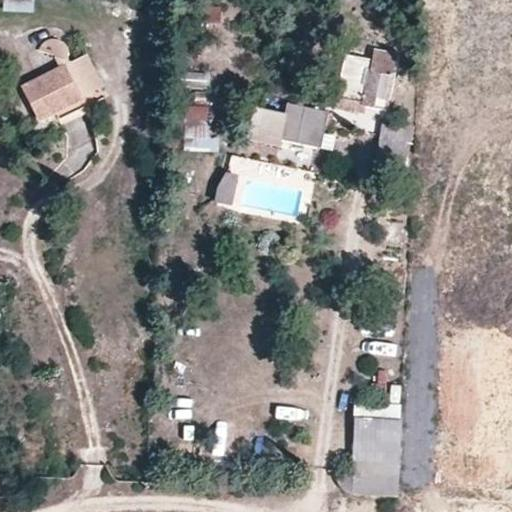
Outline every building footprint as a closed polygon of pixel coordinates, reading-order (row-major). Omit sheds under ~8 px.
[(334,106),(353,111),(355,102),(361,103),(361,105),(388,110),(394,77),(390,76),(394,54),(374,50),(371,62),(344,56),(334,106)] [(76,64),(22,92),(37,123),(81,100),(92,95),(76,64)] [(210,91),(210,76),(192,76),(191,91),(210,91)] [(321,148),(328,111),(286,102),(278,139),(321,148)] [(361,103),(355,102),(353,111),(359,112),(361,105),(361,103)] [(207,108),(186,107),(185,138),(210,139),(211,121),(207,120),(207,108)] [(383,120),(379,163),(410,166),(413,123),(383,120)] [(233,180),(224,177),(216,191),(213,205),(227,209),(233,180)] [(388,387),(388,418),(402,419),(403,387),(388,387)] [(400,500),(404,424),(358,421),(354,497),(400,500)]
